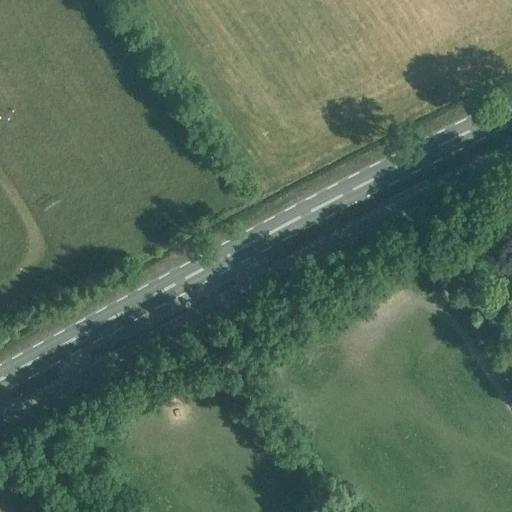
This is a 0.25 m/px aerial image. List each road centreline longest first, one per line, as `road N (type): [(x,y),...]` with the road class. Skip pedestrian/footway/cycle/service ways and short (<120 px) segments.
road 1 (unclassified): [(0,423),(511,152)]
road 2 (primary): [(511,110),(0,378)]
